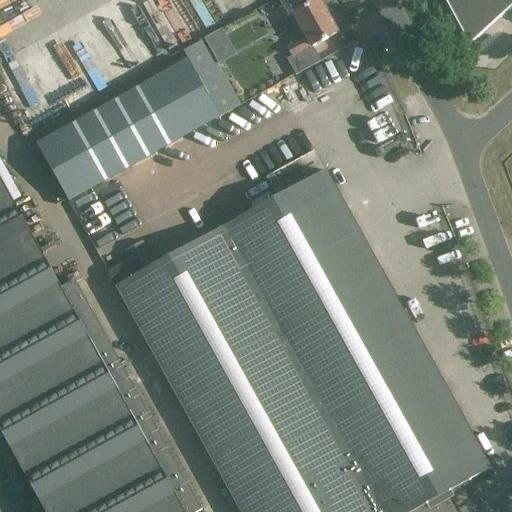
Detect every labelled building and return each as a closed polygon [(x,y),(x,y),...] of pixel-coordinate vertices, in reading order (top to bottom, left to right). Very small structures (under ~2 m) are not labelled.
[(315,2),(313,0),(291,0),(287,2),(294,14),(307,38),(287,49),(292,58),(287,61),(296,76),(321,61),(312,48),(337,34),(318,0),(315,2)] [(511,8),(511,0),(443,0),(469,47),(511,8)] [(148,82),(37,145),(70,203),(220,119),(220,118),(188,60),(148,82)] [(450,492),(491,469),(326,171),(116,288),(240,511),(413,511),(426,505),(429,511),(434,511),(437,511),(451,504),(453,497),(450,492)] [(61,290),(0,178),(0,440),(4,438),(45,511),(199,511),(202,511),(75,282),(61,290)] [(135,273),(128,261),(108,273),(115,285),(135,273)] [(15,463),(3,442),(0,443),(0,456),(6,468),(15,463)]
